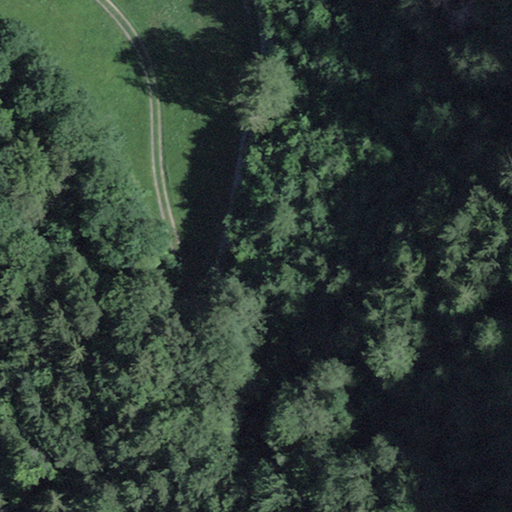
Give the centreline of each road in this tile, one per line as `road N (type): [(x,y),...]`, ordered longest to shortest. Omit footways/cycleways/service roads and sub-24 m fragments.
road 1 (track): [(219,511),(208,334),(261,78),(260,0)]
road 2 (track): [(103,0),(146,57),(169,216),(217,270)]
